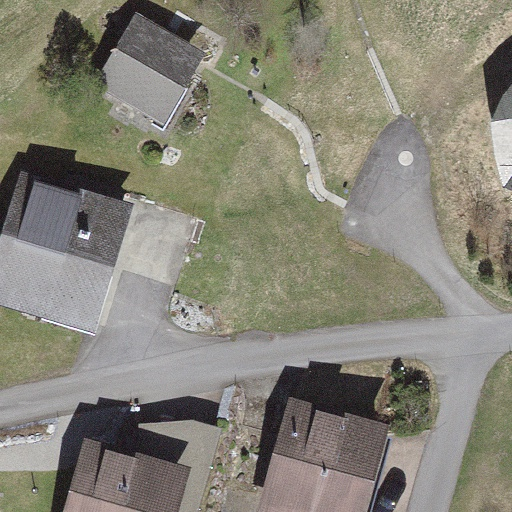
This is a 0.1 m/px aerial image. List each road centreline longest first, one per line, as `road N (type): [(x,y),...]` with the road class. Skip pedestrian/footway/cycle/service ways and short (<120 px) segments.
road 1 (residential): [(479,330),(47,401)]
road 2 (residential): [(479,330),(433,511)]
